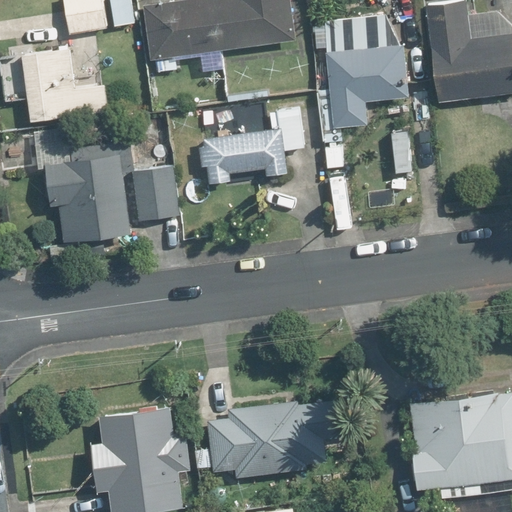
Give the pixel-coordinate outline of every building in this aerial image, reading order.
[(107,0),(67,0),(73,30),(111,24),(107,0)] [(135,0),(114,0),(118,23),(139,20),(135,0)] [(155,55),(301,35),(296,0),(173,0),(148,3),(155,55)] [(511,30),(473,34),(469,0),(443,0),(432,1),(441,96),(511,88),(511,30)] [(112,79),(101,80),(98,49),(75,52),(73,40),(17,46),(21,81),(33,80),(37,117),(115,108),(112,79)] [(331,49),(337,122),(374,119),(372,96),(413,93),(408,43),(331,49)] [(274,108),(276,128),(202,137),(206,164),(212,163),(214,179),(237,176),(237,168),(270,164),(271,172),(287,169),(288,177),(294,177),(291,148),(326,144),(322,116),(305,118),(303,104),(274,108)] [(346,130),(328,131),(329,163),(347,162),(346,130)] [(49,161),(55,202),(62,201),(67,237),(138,227),(126,139),(55,149),(56,160),(49,161)] [(178,163),(137,167),(143,219),(184,214),(178,163)] [(511,386),(415,396),(424,483),(447,481),(448,491),(511,484),(511,386)] [(304,401),(303,396),(233,405),(235,414),(212,417),(219,468),(241,465),(242,474),(356,459),(347,395),(304,401)] [(176,402),(105,410),(108,438),(98,439),(104,486),(114,485),(117,511),(188,503),(184,466),(196,465),(192,426),(179,427),(176,402)]
